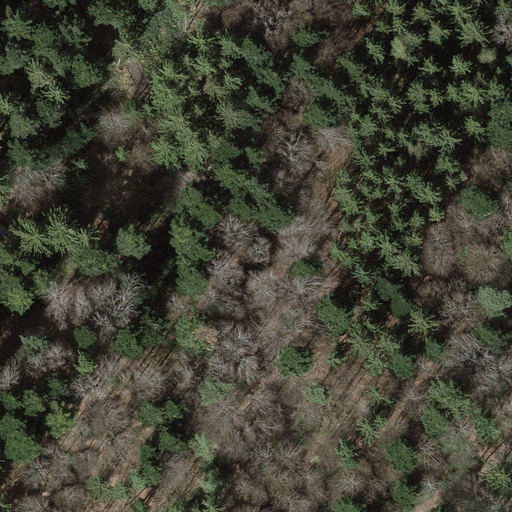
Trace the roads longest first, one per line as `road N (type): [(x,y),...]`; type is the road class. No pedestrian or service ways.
road 1 (track): [(319,511),(179,228),(108,59),(100,0)]
road 2 (track): [(312,511),(0,258)]
road 3 (track): [(406,511),(511,385)]
